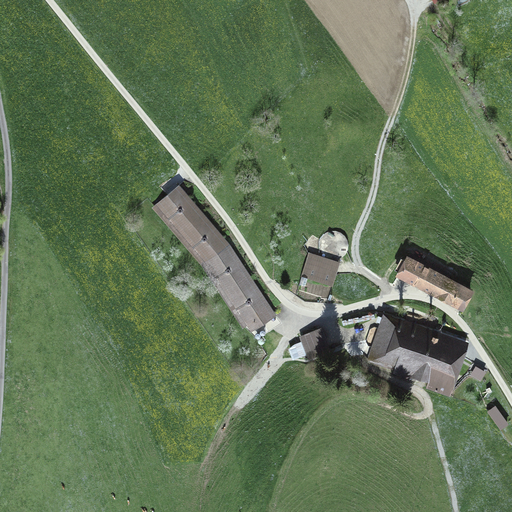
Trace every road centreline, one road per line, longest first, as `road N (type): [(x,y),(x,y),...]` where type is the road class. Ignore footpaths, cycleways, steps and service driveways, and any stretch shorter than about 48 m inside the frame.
road 1 (unclassified): [(511,404),(468,333),(436,306),(394,296),(311,310),(279,292),(50,0)]
road 2 (track): [(325,311),(321,326),(348,358),(415,395),(427,415),(418,420),(367,402),(343,402),(321,415),(288,460),(271,511)]
road 3 (track): [(394,296),(351,258),(410,54),(403,0)]
road 4 (track): [(298,305),(279,353),(224,424),(197,511)]
